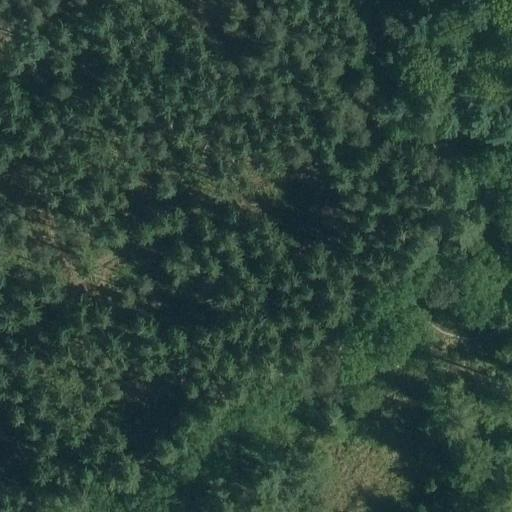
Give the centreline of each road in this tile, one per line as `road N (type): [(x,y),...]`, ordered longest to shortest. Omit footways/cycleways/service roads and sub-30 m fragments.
road 1 (track): [(262,0),(326,71),(383,117)]
road 2 (track): [(511,171),(406,138),(383,117)]
